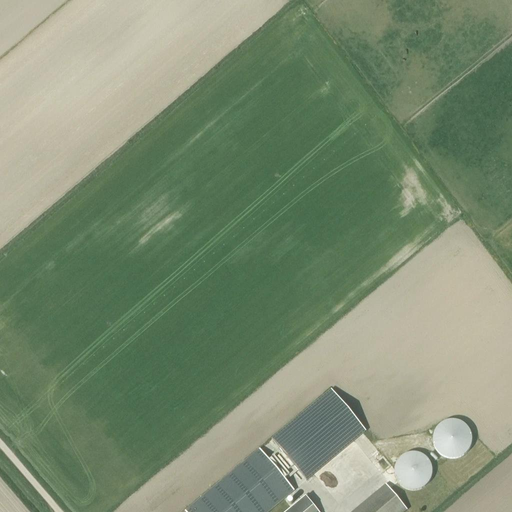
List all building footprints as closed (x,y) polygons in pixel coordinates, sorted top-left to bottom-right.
[(272,440),(280,449),(298,472),(306,481),(364,433),(330,391),(272,440)] [(186,511),(269,511),(294,491),(260,450),(186,511)] [(401,455),(402,489),(431,489),(430,455),(401,455)] [(352,511),(404,511),(407,510),(385,484),(352,511)] [(316,511),(304,497),(285,511),(316,511)]
